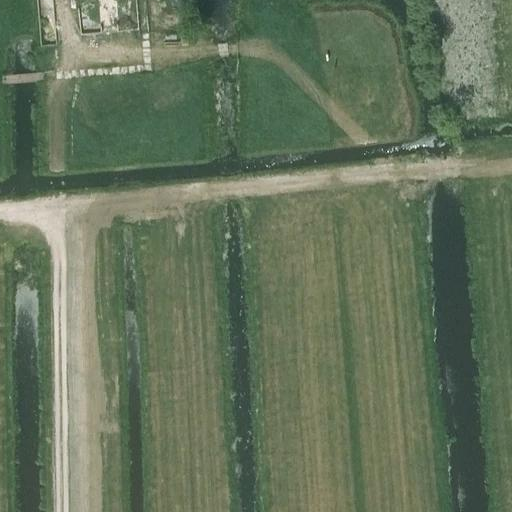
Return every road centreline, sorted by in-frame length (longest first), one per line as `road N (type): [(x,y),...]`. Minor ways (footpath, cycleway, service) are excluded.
road 1 (track): [(511,168),(402,179),(279,58),(251,50),(76,59)]
road 2 (track): [(64,511),(55,75),(76,59)]
